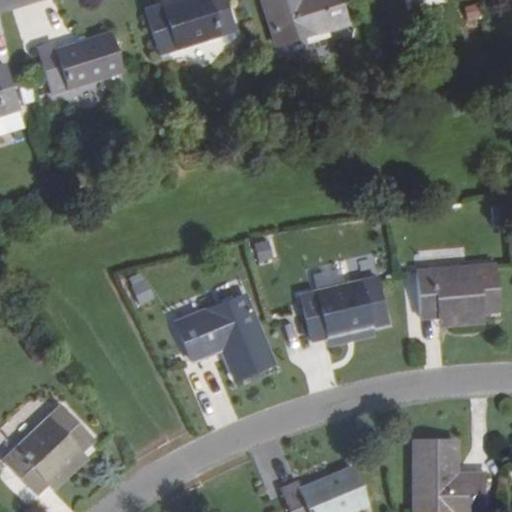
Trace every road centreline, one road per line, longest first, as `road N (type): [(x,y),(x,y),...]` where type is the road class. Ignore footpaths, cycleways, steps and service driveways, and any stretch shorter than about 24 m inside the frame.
road 1 (residential): [(114,511),(251,437),(356,401),(511,381)]
road 2 (track): [(202,511),(57,262)]
